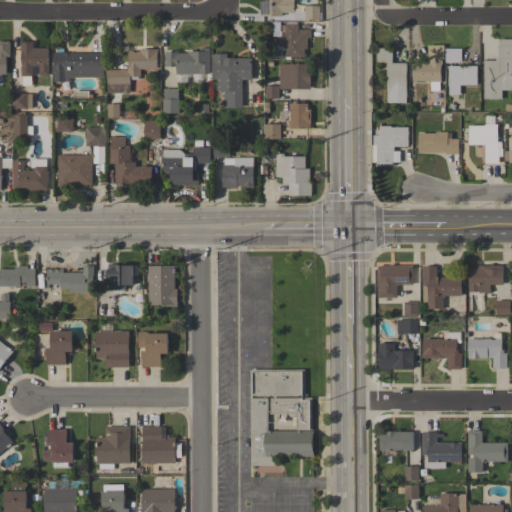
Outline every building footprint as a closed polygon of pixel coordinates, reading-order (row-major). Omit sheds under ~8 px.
[(294,0),(294,13),(282,13),(282,16),(260,16),(260,0),(294,0)] [(305,6),(320,6),(320,19),(305,19),(305,6)] [(285,24),(298,24),(298,29),(310,29),(310,38),(307,38),(307,58),(285,57),(285,24)] [(483,60),(495,60),(495,58),(497,58),(497,45),(499,45),(499,39),(511,39),(511,90),(501,90),(501,99),(483,99),(483,60)] [(0,41),(10,41),(10,56),(6,56),(6,74),(0,74),(0,41)] [(48,48),(48,75),(39,75),(39,66),(32,66),(32,76),(21,76),(21,41),(33,41),(33,48),(48,48)] [(439,81),(439,90),(430,90),(430,83),(429,83),(429,81),(412,81),(412,63),(428,63),(428,45),(444,45),(443,59),(442,59),(442,65),(441,65),(441,81),(439,81)] [(210,74),(176,74),(176,66),(164,67),(164,52),(178,51),(178,53),(187,53),(187,51),(199,51),(199,48),(209,48),(210,74)] [(388,77),(387,76),(387,62),(377,61),(377,48),(392,48),(392,63),(406,63),(406,102),(388,102),(388,92),(388,77)] [(461,62),(445,62),(445,48),(461,48),(461,62)] [(140,69),(140,76),(138,77),(138,80),(130,80),(130,93),(107,93),(107,70),(127,69),(127,68),(128,68),(128,51),(140,51),(140,49),(157,49),(157,52),(157,69),(140,69)] [(69,77),(69,81),(53,82),(53,52),(66,52),(66,53),(103,53),(103,77),(69,77)] [(242,108),(216,108),(216,79),(213,80),(213,54),(226,54),(226,58),(251,58),(251,80),(241,80),(242,108)] [(265,85),(279,85),(279,64),(310,64),(310,89),(279,89),(279,98),(265,98),(265,85)] [(476,66),(476,85),(460,85),(460,94),(449,93),(449,86),(448,86),(448,66),(476,66)] [(162,99),(163,99),(163,89),(178,89),(178,99),(179,99),(179,114),(162,114),(162,99)] [(89,90),(89,94),(92,94),(92,98),(73,97),(73,90),(89,90)] [(32,109),(11,108),(11,93),(32,93),(32,109)] [(289,121),(280,121),(280,111),(289,111),(289,103),(307,103),(307,109),(310,109),(310,123),(310,129),(289,129),(289,121)] [(107,104),(119,104),(119,118),(107,118),(107,104)] [(199,104),(207,104),(207,113),(200,113),(199,104)] [(27,126),(31,126),(31,134),(27,134),(27,138),(18,138),(18,141),(12,141),(12,136),(13,136),(13,114),(15,114),(15,112),(25,112),(25,115),(27,115),(27,126)] [(54,132),(54,117),(72,117),(72,132),(54,132)] [(160,139),(144,139),(144,120),(159,120),(160,139)] [(263,124),(280,124),(280,139),(264,139),(263,124)] [(485,145),(468,145),(468,132),(465,132),(465,128),(468,128),(468,126),(485,125),(485,124),(497,124),(497,142),(501,142),(501,148),(502,148),(502,156),(499,156),(499,163),(485,163),(485,145)] [(408,146),(394,146),(394,151),(400,151),(400,162),(393,162),(393,164),(376,164),(376,145),(373,145),(373,135),(379,135),(379,126),(394,126),(394,127),(408,127),(408,146)] [(85,128),(105,127),(105,130),(106,130),(106,143),(105,143),(105,146),(85,146),(85,128)] [(419,152),(419,133),(435,133),(435,132),(447,132),(447,133),(451,133),(451,139),(458,139),(458,154),(445,154),(445,152),(419,152)] [(141,166),(141,165),(145,165),(145,167),(151,167),(151,184),(115,184),(115,164),(109,164),(109,146),(115,146),(115,144),(110,144),(110,136),(125,137),(125,146),(129,146),(129,162),(135,162),(135,166),(141,166)] [(213,157),(213,145),(229,145),(229,157),(213,157)] [(193,154),(193,147),(210,147),(210,163),(198,163),(198,185),(169,185),(169,172),(162,172),(162,150),(179,150),(180,151),(182,152),(184,154),(193,154)] [(92,154),(92,185),(72,185),(72,187),(57,187),(57,178),(53,178),(53,170),(57,170),(57,155),(92,154)] [(275,154),(283,154),(283,156),(305,156),(305,169),(309,169),(309,182),(311,182),(311,196),(288,195),(288,184),(282,184),(282,177),(275,177),(275,154)] [(0,158),(11,158),(11,168),(1,168),(1,190),(0,190),(0,158)] [(253,158),(253,187),(243,187),(243,186),(237,186),(237,188),(221,188),(221,165),(224,165),(224,158),(234,158),(253,158)] [(24,160),(24,170),(32,170),(32,169),(35,169),(35,166),(47,166),(47,190),(13,191),(13,160),(24,160)] [(140,284),(125,284),(125,289),(108,290),(108,265),(133,264),(133,266),(137,265),(137,275),(139,275),(140,284)] [(389,265),(389,264),(394,264),(394,265),(413,265),(413,285),(397,285),(397,297),(378,297),(378,292),(379,292),(379,284),(378,284),(377,266),(389,265)] [(82,265),(93,265),(93,291),(84,291),(84,292),(69,292),(69,289),(60,289),(60,284),(46,284),(46,269),(62,269),(62,272),(82,272),(82,265)] [(148,265),(174,265),(174,289),(177,289),(177,304),(172,304),(172,307),(165,307),(165,304),(148,304),(148,265)] [(503,265),(503,269),(503,284),(489,285),(489,293),(478,293),(478,291),(469,291),(468,277),(467,277),(467,270),(468,270),(468,268),(476,268),(476,266),(503,265)] [(0,269),(14,269),(14,266),(27,266),(27,268),(35,268),(35,286),(26,286),(26,282),(20,282),(20,286),(0,286),(0,269)] [(443,295),(443,309),(427,309),(427,302),(423,302),(423,266),(437,267),(437,277),(461,277),(461,295),(443,295)] [(510,300),(510,314),(496,315),(496,300),(510,300)] [(418,316),(404,316),(404,302),(418,301),(418,316)] [(0,302),(10,302),(10,318),(0,318),(0,302)] [(417,319),(417,333),(397,334),(397,320),(417,319)] [(46,365),(46,357),(43,357),(43,351),(46,351),(46,348),(51,348),(51,331),(39,331),(39,322),(52,322),(52,330),(72,330),(73,351),(66,351),(66,364),(46,365)] [(128,331),(129,367),(105,367),(105,358),(96,358),(95,331),(128,331)] [(141,366),(141,350),(146,350),(146,347),(137,347),(137,332),(148,331),(148,333),(168,333),(168,353),(161,353),(161,366),(141,366)] [(444,339),(444,332),(460,332),(460,343),(458,343),(458,345),(456,345),(456,349),(458,349),(458,353),(461,353),(461,369),(447,369),(447,357),(422,358),(422,352),(423,352),(423,339),(444,339)] [(501,338),(502,349),(503,349),(504,353),(506,353),(507,368),(493,368),(493,358),(468,358),(468,339),(501,338)] [(0,342),(12,352),(0,368),(0,342)] [(378,343),(395,343),(395,350),(413,350),(413,369),(379,370),(378,343)] [(304,369),(304,395),(250,395),(250,369),(304,369)] [(312,397),(312,430),(297,430),(297,413),(274,413),(274,412),(270,412),(270,398),(312,397)] [(250,398),(267,398),(267,412),(267,431),(297,431),(314,431),(314,456),(274,456),(274,465),(251,465),(250,398)] [(0,424),(6,432),(5,432),(13,443),(0,452),(0,424)] [(130,426),(130,438),(129,438),(130,463),(114,463),(114,469),(99,469),(99,463),(97,463),(96,437),(110,437),(110,433),(105,433),(105,426),(130,426)] [(161,426),(161,438),(165,438),(165,437),(175,437),(175,463),(170,463),(171,470),(154,470),(154,463),(142,463),(142,448),(142,426),(161,426)] [(66,429),(66,442),(73,442),(74,462),(68,462),(68,467),(53,468),(53,462),(52,462),(52,461),(43,461),(43,450),(52,450),(52,445),(47,445),(47,429),(66,429)] [(507,442),(507,462),(482,462),(482,472),(468,472),(468,457),(473,457),(473,454),(468,454),(468,431),(470,431),(470,430),(480,430),(480,431),(482,431),(482,442),(507,442)] [(386,434),(386,431),(395,431),(395,432),(413,431),(413,450),(379,451),(379,434),(386,434)] [(461,442),(461,462),(445,462),(445,468),(428,468),(428,454),(422,454),(422,432),(437,432),(437,434),(443,434),(443,437),(437,437),(437,442),(461,442)] [(419,480),(404,480),(404,467),(418,466),(419,480)] [(5,511),(5,491),(11,491),(11,484),(25,484),(25,491),(27,491),(27,508),(31,508),(31,511),(5,511)] [(419,499),(404,499),(404,485),(418,485),(419,499)] [(77,488),(77,490),(81,490),(82,503),(77,503),(77,511),(44,511),(44,489),(77,488)] [(175,489),(175,511),(142,511),(142,489),(175,489)] [(110,511),(110,510),(103,510),(102,491),(124,491),(125,508),(129,508),(129,511),(110,511)] [(426,498),(440,498),(440,494),(465,493),(465,511),(424,511),(424,505),(426,505),(426,498)]
